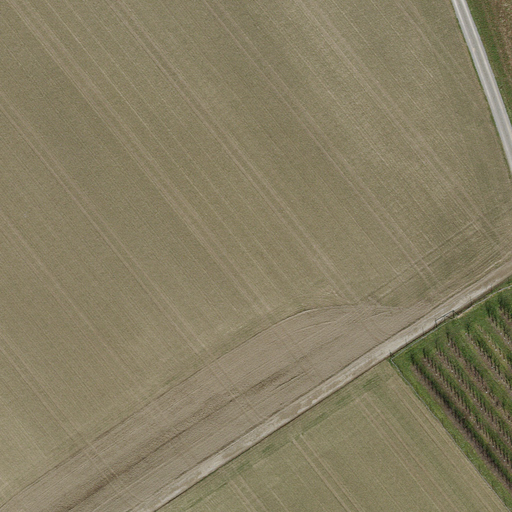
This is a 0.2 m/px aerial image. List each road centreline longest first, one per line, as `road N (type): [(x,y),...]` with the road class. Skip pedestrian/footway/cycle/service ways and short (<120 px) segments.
road 1 (track): [(511,260),(139,511)]
road 2 (track): [(457,0),(511,146)]
